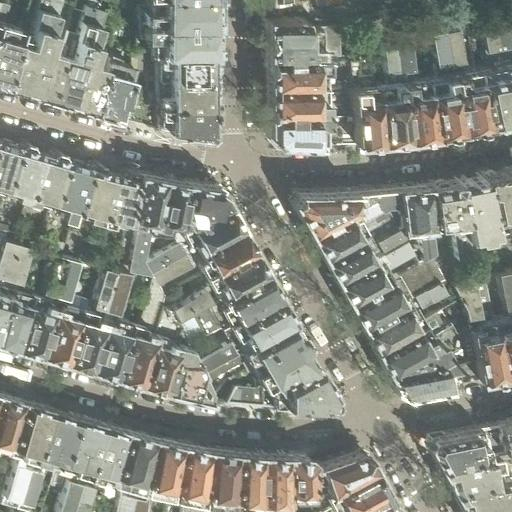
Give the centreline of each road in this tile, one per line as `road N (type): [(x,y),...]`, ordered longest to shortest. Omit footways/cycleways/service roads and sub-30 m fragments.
road 1 (residential): [(380,419),(297,427),(211,421),(0,366)]
road 2 (residential): [(380,419),(233,163)]
road 3 (residential): [(233,163),(354,164),(511,139)]
road 4 (residential): [(0,107),(233,163)]
road 5 (residential): [(233,163),(231,0)]
road 6 (residential): [(511,393),(380,419)]
